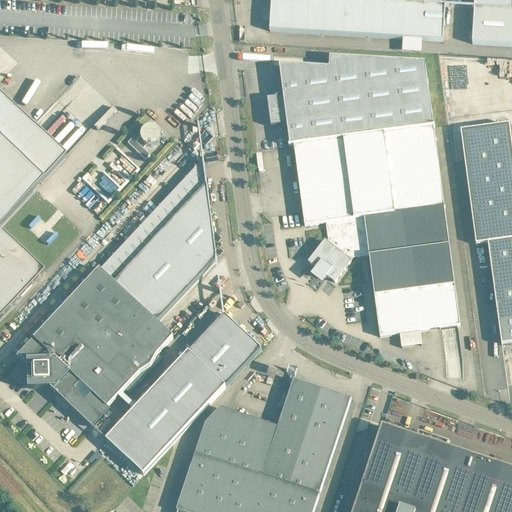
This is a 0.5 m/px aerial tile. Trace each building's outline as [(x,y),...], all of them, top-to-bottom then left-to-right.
[(511,0),(271,0),(270,32),(443,42),(445,8),(450,8),(450,7),(445,6),(445,0),(475,0),(475,8),(472,8),(472,9),(474,9),(472,45),(511,47),(511,0)] [(444,208),(434,128),(435,128),(435,127),(434,128),(425,65),(330,59),(329,70),(280,67),(284,99),(279,100),(279,99),(268,100),(271,128),(282,126),(282,125),(287,124),(290,147),(289,147),(294,147),(305,227),(328,224),(328,227),(326,227),(328,242),(327,244),(326,243),(310,264),(318,270),(315,275),(323,282),(327,277),(335,283),(351,263),(350,262),(352,260),(366,258),(366,256),(369,255),(380,338),(460,327),(444,208),(445,208),(444,208)] [(0,227),(65,158),(65,157),(0,96),(0,320),(44,273),(0,232),(0,227)] [(511,144),(510,126),(461,133),(476,246),(488,244),(502,346),(511,344),(511,144)] [(156,129),(155,128),(154,128),(153,128),(151,128),(150,128),(148,128),(147,128),(146,129),(145,130),(144,131),(143,132),(142,133),(142,134),(141,136),(141,137),(141,138),(142,140),(142,141),(143,142),(143,144),(144,145),(145,145),(146,146),(148,147),(149,147),(150,147),(152,147),(153,147),(155,147),(156,146),(157,145),(158,145),(159,144),(160,142),(160,141),(161,140),(161,139),(161,137),(161,136),(161,134),(160,133),(159,132),(159,131),(158,130),(156,129)] [(91,144),(100,134),(97,131),(87,141),(91,144)] [(150,156),(133,140),(128,144),(146,161),(150,156)] [(14,355),(13,355),(28,369),(29,391),(51,390),(53,392),(91,428),(108,410),(109,410),(108,409),(140,375),(151,368),(157,357),(174,339),(157,324),(217,261),(207,185),(206,186),(114,284),(100,270),(35,340),(34,340),(34,341),(18,358),(14,355)] [(107,441),(106,442),(144,477),(262,350),(260,349),(252,341),(238,328),(230,321),(224,316),(223,317),(137,409),(134,413),(107,441)] [(314,511),(320,496),(321,496),(320,495),(351,400),(294,381),(296,376),(297,376),(293,373),(289,384),(293,385),(278,428),(220,410),(205,426),(176,511),(314,511)] [(375,451),(374,453),(375,453),(368,474),(367,473),(367,476),(360,496),(359,498),(360,499),(355,511),(511,511),(511,470),(510,470),(510,472),(496,467),(496,466),(494,465),(480,461),(480,460),(478,460),(464,456),(464,455),(462,454),(462,456),(448,451),(448,450),(446,449),(448,442),(419,432),(417,439),(414,438),(414,440),(400,435),(401,434),(398,433),(398,434),(385,429),(383,428),(382,430),(375,451)]
